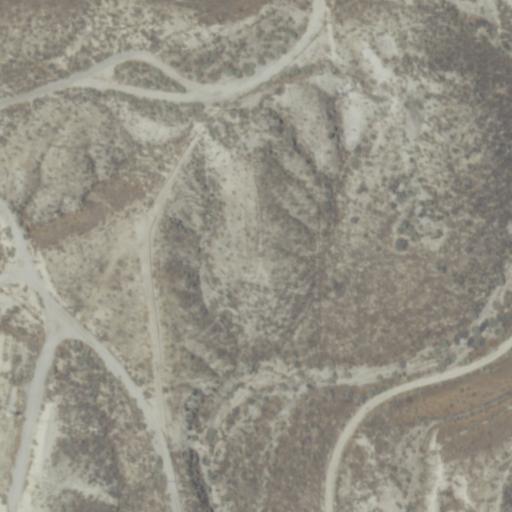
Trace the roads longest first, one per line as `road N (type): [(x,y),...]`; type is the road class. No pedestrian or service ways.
road 1 (residential): [(0,507),(48,405),(43,227),(17,170),(0,160)]
road 2 (residential): [(341,511),(365,468),(490,405),(511,362)]
